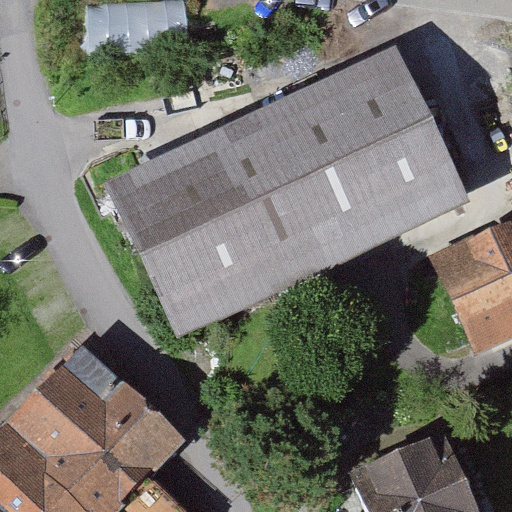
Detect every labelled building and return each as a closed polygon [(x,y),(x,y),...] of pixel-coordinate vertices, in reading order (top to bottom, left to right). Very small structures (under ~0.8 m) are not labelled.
[(90,0),(91,51),(192,51),(192,0),(90,0)] [(93,212),(167,367),(455,231),(382,76),(93,212)] [(511,249),(423,289),(464,381),(485,371),(489,381),(511,370),(511,249)] [(147,511),(144,509),(172,481),(66,377),(0,443),(0,511),(147,511)] [(459,511),(440,462),(338,499),(342,511),(459,511)]
